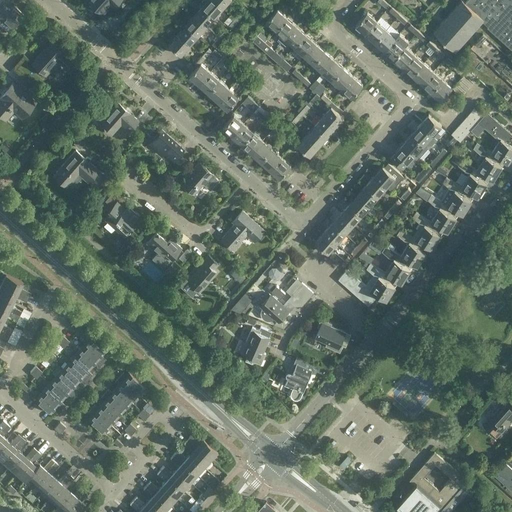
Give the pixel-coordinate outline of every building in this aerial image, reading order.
[(17,18),(24,13),(14,4),(13,5),(8,1),(9,0),(0,0),(0,20),(3,17),(12,26),(17,18)] [(88,0),(83,6),(94,16),(97,18),(102,12),(105,9),(106,10),(105,9),(108,6),(109,6),(109,5),(110,4),(114,7),(116,4),(118,5),(122,0),(88,0)] [(138,3),(134,0),(127,0),(120,8),(127,15),(138,3)] [(222,7),(214,0),(204,0),(201,5),(213,16),(222,7)] [(462,0),(460,0),(440,23),(433,31),(455,51),(483,21),(484,19),(465,2),(462,0)] [(511,0),(466,0),(465,2),(484,19),(483,21),(488,25),(487,26),(511,48),(511,0)] [(213,16),(201,5),(192,14),(205,26),(213,16)] [(396,16),(399,13),(392,6),(389,10),(396,16)] [(276,8),(265,21),(275,30),(286,17),(276,8)] [(242,9),(235,17),(233,15),(232,16),(238,21),(246,12),(242,9)] [(355,24),(364,33),(376,20),(366,12),(355,24)] [(404,23),(407,20),(399,13),(396,16),(404,23)] [(205,26),(192,14),(184,23),(197,35),(205,26)] [(238,21),(232,16),(230,19),(232,21),(229,25),(232,28),(238,21)] [(281,41),(295,25),(286,17),(275,30),(281,35),(278,38),(281,41)] [(376,20),(364,33),(374,41),(385,29),(376,20)] [(197,35),(184,23),(176,33),(188,44),(197,35)] [(415,33),(418,30),(411,23),(408,26),(415,33)] [(293,47),(305,34),(295,25),(281,41),(286,45),(288,42),(293,47)] [(226,28),(223,32),(218,37),(221,40),(229,31),(226,28)] [(385,29),(374,41),(383,50),(394,37),(385,29)] [(423,40),(426,37),(418,30),(415,33),(423,40)] [(261,32),(258,35),(258,34),(253,40),(260,46),(267,38),(261,32)] [(404,45),(399,41),(404,36),(399,32),(394,37),(383,50),(392,58),(404,45)] [(188,44),(176,33),(167,43),(180,54),(188,44)] [(305,34),(293,47),(303,55),(314,42),(305,34)] [(221,40),(218,37),(212,44),(216,47),(221,40)] [(268,38),(267,38),(260,46),(268,54),(273,48),(271,46),(273,44),(268,39),(268,38)] [(66,68),(74,59),(52,40),(33,62),(46,74),(58,61),(66,68)] [(437,47),(429,40),(426,43),(434,50),(437,47)] [(314,42),(303,55),(312,63),(324,50),(314,42)] [(404,45),(392,58),(402,67),(413,54),(404,45)] [(209,47),(201,56),(204,59),(212,50),(213,50),(211,49),(209,47)] [(437,47),(434,50),(442,57),(445,54),(437,47)] [(220,59),(223,56),(215,48),(212,52),(220,59)] [(324,50),(312,63),(322,72),(333,59),(324,50)] [(277,51),(272,57),(279,63),(284,57),(277,51)] [(82,63),(86,59),(81,54),(77,59),(82,63)] [(413,54),(402,67),(411,75),(423,62),(413,54)] [(201,56),(195,63),(198,65),(202,62),(204,59),(201,56)] [(230,67),(233,64),(225,57),(222,60),(230,67)] [(284,57),(279,63),(287,70),(292,65),(284,57)] [(456,64),(448,57),(445,60),(449,64),(448,65),(451,68),(452,66),(453,67),(456,64)] [(333,59),(322,72),(331,80),(343,67),(333,59)] [(202,62),(198,65),(190,75),(199,83),(211,70),(202,62)] [(423,62),(411,75),(420,83),(432,71),(423,62)] [(238,74),(241,71),(233,64),(230,67),(238,74)] [(461,74),(464,70),(456,64),(453,67),(461,74)] [(343,67),(331,80),(340,89),(352,76),(343,67)] [(292,71),(308,85),(311,82),(295,68),(292,71)] [(211,70),(199,83),(209,92),(220,79),(211,70)] [(477,78),(468,70),(464,74),(473,83),(477,78)] [(432,71),(420,83),(430,92),(441,79),(432,71)] [(253,81),(244,74),(242,78),(246,82),(245,83),(248,85),(249,84),(250,85),(253,81)] [(473,83),(464,74),(460,79),(469,87),(473,83)] [(20,76),(15,82),(25,90),(29,84),(20,76)] [(352,76),(340,89),(341,89),(339,91),(343,95),(345,93),(350,97),(362,84),(352,76)] [(317,78),(309,86),(313,89),(320,81),(317,78)] [(220,79),(209,92),(218,100),(229,87),(220,79)] [(441,79),(430,92),(440,100),(451,88),(441,79)] [(469,87),(460,79),(456,83),(465,92),(469,87)] [(23,117),(37,101),(30,95),(29,96),(14,82),(1,97),(2,98),(0,99),(0,113),(7,120),(15,110),(23,117)] [(465,92),(456,83),(452,88),(461,97),(465,92)] [(229,87),(218,100),(227,109),(239,96),(229,87)] [(317,92),(310,100),(313,103),(320,95),(317,92)] [(331,106),(323,115),(336,127),(344,117),(336,110),(339,107),(323,93),(321,96),(331,106)] [(247,99),(244,102),(253,109),(255,106),(247,99)] [(130,130),(139,120),(119,102),(100,123),(112,134),(122,123),(130,130)] [(299,111),(303,114),(310,106),(307,103),(299,111)] [(484,114),(475,106),(471,111),(480,119),(484,114)] [(263,119),(266,115),(259,109),(256,112),(263,119)] [(293,119),(296,122),(303,114),(299,111),(293,119)] [(480,119),(471,111),(467,115),(476,123),(477,122),(480,119)] [(471,129),(477,135),(485,127),(500,140),(492,151),(492,152),(496,154),(509,162),(511,157),(511,146),(510,145),(511,143),(509,142),(511,136),(511,133),(487,111),(484,114),(480,119),(477,122),(476,123),(472,128),(471,129)] [(232,114),(221,127),(231,135),(242,123),(232,114)] [(428,114),(419,124),(437,139),(441,135),(436,131),(441,126),(428,114)] [(271,126),(274,123),(266,115),(263,119),(271,126)] [(323,115),(315,125),(327,136),(336,127),(323,115)] [(476,123),(467,115),(463,120),(472,128),(476,123)] [(472,128),(463,120),(459,124),(468,132),(470,130),(471,129),(472,128)] [(242,123),(231,135),(240,144),(251,131),(242,123)] [(286,133),(293,126),(289,123),(282,130),(286,133)] [(272,135),(279,127),(276,124),(269,132),(272,135)] [(437,139),(419,124),(411,133),(424,145),(429,138),(434,142),(437,139)] [(468,132),(459,124),(455,129),(464,137),(468,132)] [(315,125),(306,134),(319,145),(327,136),(315,125)] [(163,155),(165,153),(174,161),(184,149),(162,128),(149,143),(163,155)] [(464,137),(455,129),(451,133),(454,136),(457,139),(459,140),(460,141),(464,137)] [(251,131),(240,144),(250,152),(261,140),(251,131)] [(424,145),(411,133),(402,142),(415,154),(424,145)] [(287,134),(284,137),(291,143),(294,140),(287,134)] [(306,134),(298,144),(302,148),(310,155),(319,145),(306,134)] [(450,147),(457,139),(454,136),(447,144),(450,147)] [(75,143),(80,148),(85,142),(80,137),(75,143)] [(261,140),(250,152),(259,161),(270,148),(261,140)] [(299,151),(302,148),(298,144),(294,140),(291,143),(299,151)] [(415,154),(402,142),(394,152),(390,157),(402,168),(406,163),(407,163),(415,154)] [(481,154),(477,159),(481,162),(477,168),(477,169),(481,171),(494,180),(502,166),(493,159),(496,154),(492,152),(492,151),(477,142),(473,147),(481,154)] [(439,159),(447,150),(444,147),(436,156),(439,159)] [(270,148),(259,161),(268,169),(279,156),(270,148)] [(56,172),(60,175),(59,177),(66,183),(67,182),(69,183),(79,172),(89,181),(99,170),(89,161),(92,158),(88,156),(86,158),(77,149),(56,172)] [(279,156),(268,169),(278,177),(289,165),(279,156)] [(439,159),(436,156),(430,162),(433,165),(439,159)] [(466,189),(478,197),(487,183),(477,177),(481,171),(477,169),(477,168),(462,159),(458,165),(469,174),(462,186),(466,189)] [(210,190),(219,180),(199,162),(181,182),(194,194),(203,184),(210,190)] [(382,166),(373,175),(386,187),(395,177),(382,166)] [(423,177),(430,169),(427,166),(420,174),(423,177)] [(386,187),(373,175),(364,185),(377,196),(386,187)] [(462,186),(446,176),(442,181),(454,192),(447,203),(446,203),(450,206),(463,214),(472,200),(462,194),(466,189),(462,186)] [(377,196),(364,185),(356,194),(369,206),(377,196)] [(411,190),(408,187),(401,195),(404,198),(411,190)] [(103,198),(109,204),(116,196),(109,191),(103,198)] [(432,220),(431,221),(435,223),(448,231),(457,217),(447,211),(450,206),(446,203),(447,203),(431,193),(427,199),(439,209),(432,220)] [(369,206),(356,194),(348,203),(361,215),(369,206)] [(393,210),(401,202),(398,199),(390,207),(393,210)] [(124,237),(133,227),(136,229),(138,226),(136,224),(142,217),(128,204),(125,208),(117,200),(107,211),(109,212),(103,218),(124,237)] [(361,215),(348,203),(339,213),(352,224),(361,215)] [(393,210),(390,207),(384,214),(387,217),(393,210)] [(232,221),(234,223),(221,238),(234,249),(240,242),(240,241),(246,234),(254,241),(264,230),(242,210),(232,221)] [(420,240),(433,248),(442,235),(432,229),(435,223),(431,221),(432,220),(416,210),(412,216),(420,223),(412,235),(420,240)] [(352,224),(339,213),(331,222),(344,234),(352,224)] [(374,226),(377,229),(384,220),(381,218),(374,226)] [(344,234),(331,222),(322,231),(335,243),(344,234)] [(368,233),(371,236),(377,229),(374,226),(368,233)] [(401,228),(397,233),(408,243),(401,254),(400,255),(405,257),(418,266),(426,252),(417,246),(420,240),(412,235),(401,228)] [(146,243),(157,253),(152,258),(163,268),(182,247),(171,238),(168,241),(156,231),(146,243)] [(335,243),(322,231),(314,241),(327,253),(335,243)] [(360,248),(368,239),(365,236),(357,245),(360,248)] [(360,248),(357,245),(351,252),(354,255),(360,248)] [(386,245),(382,250),(392,260),(385,271),(385,272),(389,275),(402,283),(411,269),(401,263),(405,257),(400,255),(401,254),(386,245)] [(360,254),(371,261),(374,257),(363,250),(360,254)] [(186,279),(180,285),(192,295),(197,290),(199,292),(216,272),(213,269),(218,263),(208,255),(203,261),(205,263),(188,281),(186,279)] [(348,255),(340,263),(344,266),(351,258),(348,255)] [(366,284),(371,289),(372,290),(378,294),(387,300),(396,285),(386,279),(389,275),(385,272),(385,271),(370,262),(366,268),(375,274),(366,284)] [(347,268),(339,278),(369,305),(378,294),(372,290),(371,289),(366,284),(351,272),(349,270),(347,268)] [(23,282),(6,273),(1,283),(29,297),(31,292),(20,287),(23,282)] [(29,297),(1,283),(0,284),(0,293),(13,300),(16,295),(26,301),(29,297)] [(271,294),(261,305),(263,307),(262,309),(262,310),(261,311),(261,312),(261,313),(262,315),(263,316),(263,317),(264,318),(266,319),(267,319),(268,320),(270,320),(272,319),(273,319),(274,318),(275,317),(278,321),(292,305),(300,304),(301,302),(303,304),(313,292),(303,283),(283,305),(271,294)] [(277,285),(274,288),(272,290),(280,298),(286,292),(277,285)] [(244,309),(253,299),(246,292),(231,309),(241,313),(244,309)] [(13,300),(0,293),(0,305),(20,315),(22,310),(11,304),(13,300)] [(20,315),(0,305),(0,316),(4,319),(7,314),(17,319),(20,315)] [(4,319),(0,316),(0,327),(10,333),(13,329),(2,323),(4,319)] [(340,352),(344,344),(346,345),(351,334),(331,326),(332,323),(321,318),(317,326),(320,328),(316,338),(327,343),(326,346),(340,352)] [(74,322),(71,326),(77,332),(80,328),(74,322)] [(242,352),(248,355),(246,360),(253,363),(255,361),(261,364),(266,353),(263,352),(270,337),(272,331),(261,326),(260,329),(253,326),(246,341),(247,341),(242,352)] [(10,333),(0,327),(0,333),(8,337),(10,333)] [(60,338),(66,344),(69,340),(63,335),(60,338)] [(296,348),(300,339),(295,337),(291,346),(296,348)] [(60,338),(57,341),(63,347),(66,344),(60,338)] [(90,338),(83,345),(102,363),(106,359),(102,355),(106,352),(90,338)] [(102,363),(83,345),(76,353),(92,367),(95,363),(99,366),(102,363)] [(46,354),(53,359),(56,356),(49,350),(46,354)] [(92,367),(76,353),(69,360),(89,378),(93,374),(89,371),(92,367)] [(46,354),(44,357),(50,362),(53,359),(46,354)] [(302,396),(313,370),(309,368),(311,362),(297,355),(294,362),(297,363),(293,372),(290,371),(287,371),(287,372),(286,374),(287,376),(288,377),(285,384),(293,388),(292,390),(292,395),(293,397),(295,398),(298,398),(300,397),(302,396)] [(89,378),(69,360),(62,368),(78,382),(82,378),(86,382),(89,378)] [(33,369),(39,374),(42,371),(36,365),(33,369)] [(78,382),(62,368),(56,376),(75,393),(79,389),(75,386),(78,382)] [(33,369),(30,372),(36,377),(39,374),(33,369)] [(145,386),(129,373),(126,376),(122,373),(118,377),(138,394),(145,386)] [(75,393),(56,376),(49,383),(65,397),(68,393),(72,397),(75,393)] [(138,394),(118,377),(115,380),(119,384),(115,388),(131,402),(138,394)] [(19,384),(25,390),(29,387),(22,381),(19,384)] [(49,383),(42,391),(62,409),(66,404),(61,401),(65,397),(49,383)] [(131,402),(115,388),(112,392),(108,388),(105,392),(124,409),(131,402)] [(42,391),(35,399),(51,413),(55,408),(59,412),(62,409),(42,391)] [(124,409),(105,392),(101,396),(105,400),(102,403),(117,417),(124,409)] [(161,400),(155,395),(152,398),(158,404),(161,400)] [(484,425),(489,430),(497,437),(511,420),(511,400),(507,397),(499,405),(501,407),(490,420),(489,419),(484,425)] [(117,417),(102,403),(99,407),(95,403),(91,407),(111,425),(117,417)] [(111,425),(91,407),(88,411),(92,415),(88,419),(104,432),(111,425)] [(141,410),(147,416),(150,413),(144,407),(141,410)] [(141,410),(138,414),(144,419),(147,416),(141,410)] [(60,421),(54,427),(60,432),(66,426),(60,421)] [(127,426),(134,432),(137,428),(130,422),(127,426)] [(7,423),(0,430),(0,445),(7,439),(2,435),(10,426),(7,423)] [(127,426),(124,429),(131,435),(134,432),(127,426)] [(7,439),(0,445),(0,457),(2,459),(22,436),(18,433),(10,442),(7,439)] [(218,451),(203,439),(200,443),(191,435),(188,439),(211,459),(218,451)] [(22,436),(2,459),(9,466),(22,452),(18,449),(26,440),(22,436)] [(113,441),(118,446),(120,447),(123,444),(116,438),(113,441)] [(211,459),(188,439),(185,442),(193,450),(190,454),(204,467),(211,459)] [(22,452),(9,466),(17,473),(37,450),(34,447),(26,456),(22,452)] [(37,450),(17,473),(25,480),(27,477),(37,466),(33,462),(41,453),(37,450)] [(204,467),(190,454),(186,458),(178,450),(174,454),(197,474),(204,467)] [(440,490),(418,470),(409,479),(415,485),(398,505),(406,511),(449,511),(473,485),(435,451),(425,462),(432,468),(436,464),(452,478),(440,490)] [(197,474),(174,454),(171,458),(180,465),(176,470),(190,482),(197,474)] [(344,468),(352,459),(348,455),(340,464),(344,468)] [(40,463),(37,466),(27,477),(35,484),(55,461),(51,458),(43,467),(40,463)] [(55,461),(35,484),(42,491),(55,477),(51,473),(59,464),(55,461)] [(511,468),(505,463),(495,475),(506,485),(511,477),(511,468)] [(190,482),(176,470),(173,473),(164,465),(161,469),(183,490),(190,482)] [(183,490),(161,469),(157,473),(166,481),(163,485),(177,497),(183,490)] [(55,477),(42,491),(50,497),(70,475),(67,471),(59,480),(55,477)] [(70,475),(50,497),(58,504),(70,490),(66,487),(74,478),(70,475)] [(206,497),(218,482),(214,479),(202,493),(206,497)] [(177,497),(163,485),(159,488),(151,480),(147,484),(170,505),(177,497)] [(163,511),(170,505),(147,484),(144,488),(153,496),(149,500),(162,511),(163,511)] [(70,490),(58,504),(65,511),(86,488),(82,485),(74,494),(70,490)] [(86,488),(65,511),(66,511),(78,511),(86,504),(82,500),(89,492),(86,488)] [(162,511),(149,500),(146,504),(137,496),(133,500),(147,511),(162,511)] [(147,511),(133,500),(130,503),(139,511),(138,511),(147,511)] [(197,500),(185,511),(192,511),(200,503),(197,500)] [(280,511),(267,501),(257,511),(280,511)]
